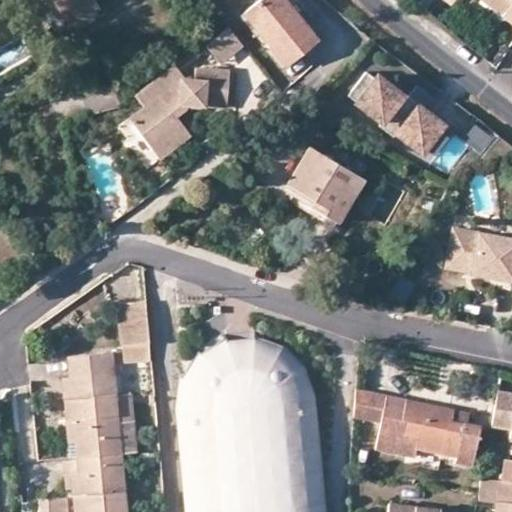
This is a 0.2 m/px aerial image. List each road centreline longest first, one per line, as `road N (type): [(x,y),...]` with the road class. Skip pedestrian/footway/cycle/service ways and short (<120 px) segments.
road 1 (residential): [(0,338),(105,262),(143,252),(343,316),(511,352)]
road 2 (residential): [(369,0),(511,113)]
